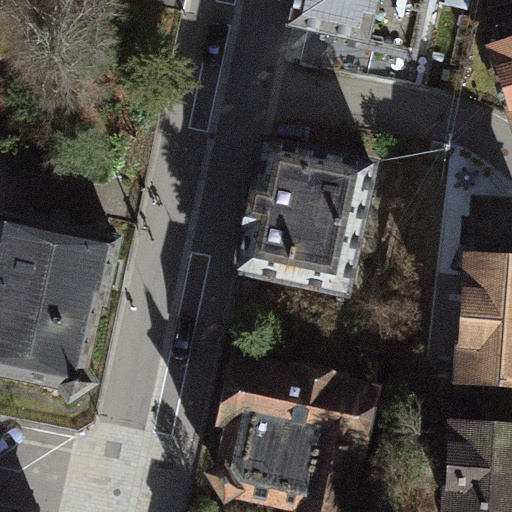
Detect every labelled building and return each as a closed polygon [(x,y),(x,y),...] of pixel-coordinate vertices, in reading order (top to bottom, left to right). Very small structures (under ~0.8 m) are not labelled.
[(27,0),(0,0),(0,62),(43,49),(27,0)] [(291,0),(284,32),(414,62),(428,0),(291,0)] [(501,47),(486,51),(511,141),(511,140),(511,3),(491,10),(501,47)] [(378,165),(254,140),(225,280),(350,305),(378,165)] [(466,263),(456,263),(449,393),(511,396),(511,202),(469,201),(466,263)] [(0,381),(62,394),(74,411),(103,390),(88,368),(100,312),(113,315),(128,245),(0,217),(0,381)] [(351,511),(378,391),(229,360),(197,485),(214,511),(225,511),(233,508),(257,511),(351,511)] [(511,511),(511,433),(446,428),(439,511),(511,511)]
